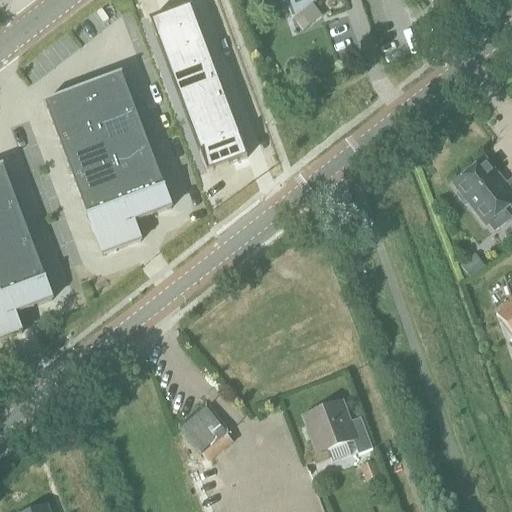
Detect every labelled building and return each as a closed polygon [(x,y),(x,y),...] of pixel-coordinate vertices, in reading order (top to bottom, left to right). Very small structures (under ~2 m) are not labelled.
[(284,0),(292,21),(320,0),(284,0)] [(157,43),(197,28),(190,11),(191,11),(190,8),(187,9),(187,10),(163,19),(152,23),(152,22),(149,23),(150,26),(151,26),(157,43)] [(204,47),(197,28),(157,43),(164,61),(204,47)] [(171,80),(211,65),(204,47),(164,61),(171,80)] [(211,65),(171,80),(178,99),(218,84),(211,65)] [(95,86),(82,91),(90,111),(129,97),(122,78),(122,76),(120,77),(120,78),(95,87),(95,86)] [(218,84),(178,99),(185,118),(225,103),(218,84)] [(45,105),(43,105),(44,107),(45,107),(52,126),(90,111),(82,91),(70,95),(71,96),(46,106),(45,105)] [(129,97),(90,111),(97,130),(136,115),(129,97)] [(232,121),(225,103),(185,118),(192,136),(232,121)] [(90,111),(52,126),(59,144),(97,130),(90,111)] [(136,115),(97,130),(104,149),(143,134),(136,115)] [(192,136),(200,155),(239,140),(232,121),(192,136)] [(97,130),(59,144),(66,163),(104,149),(97,130)] [(143,134),(104,149),(112,167),(150,153),(143,134)] [(207,175),(247,160),(246,157),(239,140),(200,155),(202,160),(201,160),(207,175)] [(104,149),(66,163),(73,182),(112,167),(104,149)] [(150,153),(112,167),(119,186),(157,171),(150,153)] [(511,186),(507,190),(485,162),(454,187),(457,191),(457,197),(465,207),(470,208),(486,228),(488,226),(495,234),(511,221),(505,213),(511,208),(511,209),(511,186)] [(112,167),(73,182),(80,201),(119,186),(112,167)] [(0,192),(10,188),(3,170),(4,169),(3,168),(1,168),(2,169),(0,169),(0,192)] [(157,171),(119,186),(126,205),(165,190),(165,189),(164,189),(157,171)] [(119,186),(80,201),(87,218),(86,219),(86,220),(126,205),(119,186)] [(0,213),(17,207),(10,188),(0,192),(0,213)] [(165,190),(126,205),(133,223),(134,223),(134,225),(147,220),(147,219),(172,210),(164,191),(165,191),(165,190)] [(126,205),(86,220),(87,221),(88,220),(94,238),(133,223),(126,205)] [(0,234),(24,226),(17,207),(0,213),(0,234)] [(133,223),(94,238),(102,258),(104,257),(104,258),(117,253),(117,252),(141,243),(134,225),(134,223),(133,223)] [(0,234),(0,256),(31,245),(24,226),(0,234)] [(0,277),(38,263),(31,245),(0,256),(0,277)] [(45,281),(38,263),(0,277),(0,278),(7,296),(46,282),(46,281),(45,281)] [(46,282),(7,296),(14,315),(15,315),(15,317),(28,312),(28,311),(53,302),(45,283),(46,283),(46,282)] [(0,320),(14,315),(7,296),(0,298),(0,320)] [(511,303),(501,313),(511,327),(511,303)] [(15,315),(14,315),(0,320),(0,342),(22,335),(15,317),(15,315)] [(307,416),(306,417),(319,452),(311,456),(315,467),(331,460),(328,452),(348,445),(354,443),(359,457),(373,452),(361,421),(348,426),(340,404),(338,405),(340,410),(309,421),(307,416)] [(179,431),(191,446),(201,458),(228,436),(207,409),(179,431)]
